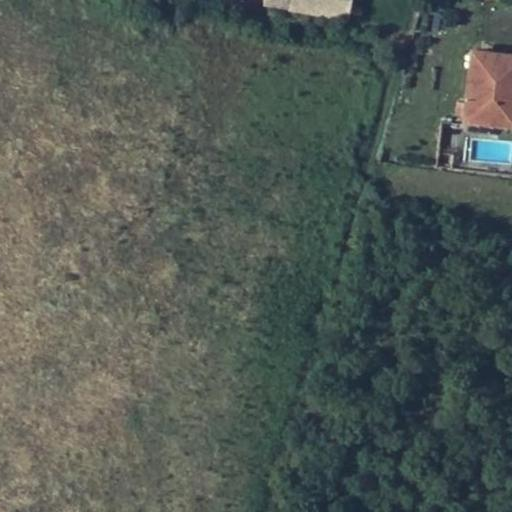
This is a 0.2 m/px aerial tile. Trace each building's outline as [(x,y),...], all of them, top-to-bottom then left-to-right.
[(364,0),(282,0),(363,12),(364,0)] [(466,122),(501,125),(505,96),(511,96),(511,57),(473,53),(466,122)] [(511,126),(511,96),(505,96),(501,125),(511,126)] [(436,123),(432,154),(449,155),(453,125),(436,123)] [(432,154),(431,168),(447,170),(449,155),(432,154)]
